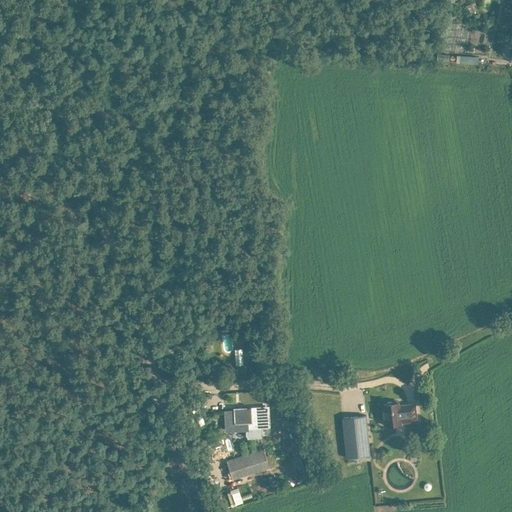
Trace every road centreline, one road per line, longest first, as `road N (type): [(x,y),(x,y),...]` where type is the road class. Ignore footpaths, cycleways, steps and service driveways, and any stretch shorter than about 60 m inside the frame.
road 1 (track): [(88,186),(206,511)]
road 2 (unknown): [(162,384),(393,382),(404,389)]
road 3 (track): [(0,113),(48,104),(88,186)]
